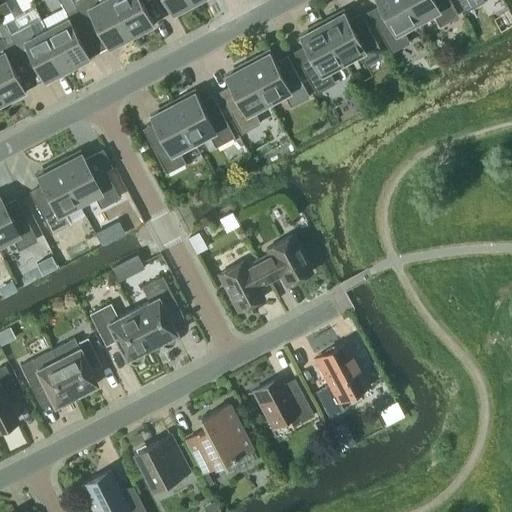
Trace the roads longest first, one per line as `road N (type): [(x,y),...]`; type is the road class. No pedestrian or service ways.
road 1 (residential): [(232,356),(99,102)]
road 2 (residential): [(37,465),(232,356)]
road 3 (residential): [(99,102),(287,0)]
